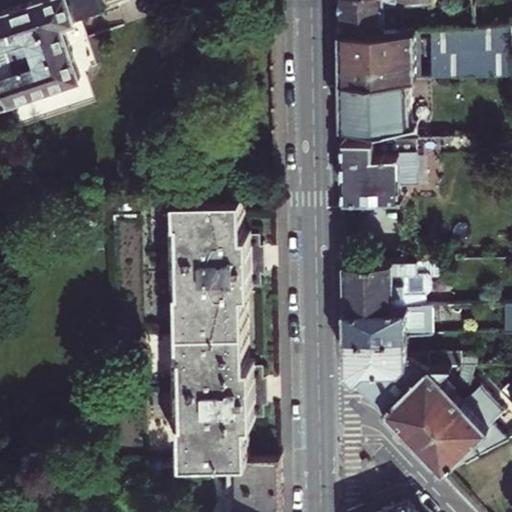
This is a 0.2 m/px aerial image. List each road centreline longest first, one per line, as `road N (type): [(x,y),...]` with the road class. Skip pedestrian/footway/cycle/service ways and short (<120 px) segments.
road 1 (primary): [(319,416),(309,0)]
road 2 (residential): [(465,511),(383,424),(319,416)]
